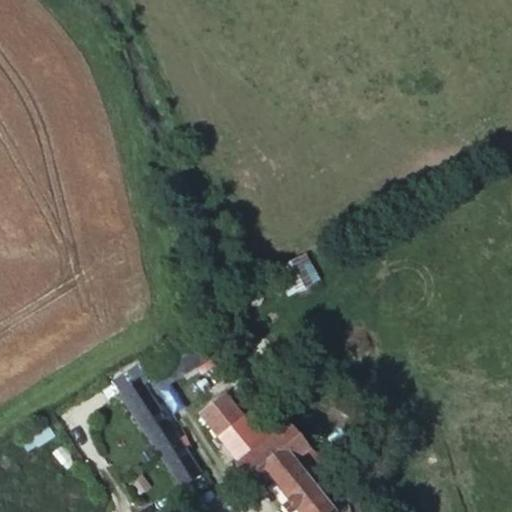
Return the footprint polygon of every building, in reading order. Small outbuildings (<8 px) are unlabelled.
[(286,290),(317,282),(308,252),(278,261),(286,290)] [(213,356),(196,331),(152,361),(161,376),(167,387),(213,356)] [(152,361),(114,384),(122,395),(150,377),(153,381),(161,376),(152,361)] [(184,490),(210,470),(188,439),(153,381),(150,377),(122,395),(118,399),(184,490)] [(283,413),(234,455),(254,480),(266,470),(299,511),(327,511),(331,509),(334,507),(291,452),(306,440),(283,413)]
